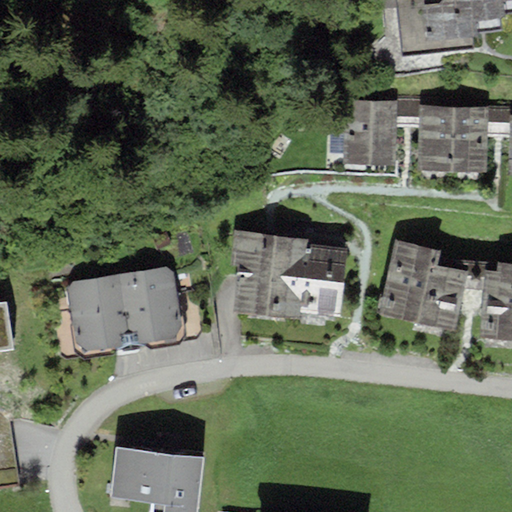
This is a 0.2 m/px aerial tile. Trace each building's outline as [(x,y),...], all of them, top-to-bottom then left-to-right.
[(505,19),(504,3),(463,6),(462,0),(397,0),(401,43),(476,37),(475,21),(505,19)] [(408,103),(352,100),(349,162),(393,165),(395,129),(407,130),(408,103)] [(460,165),(463,107),(408,103),(407,130),(420,130),(418,164),(460,165)] [(498,108),(463,107),(460,165),(482,166),(484,133),(497,134),(498,108)] [(511,108),(498,108),(497,134),(508,135),(508,164),(511,164),(511,108)] [(319,234),(241,224),(229,306),(300,316),(301,304),(346,310),(355,246),(318,241),(319,234)] [(463,263),(390,244),(370,320),(443,339),(463,263)] [(177,257),(88,270),(82,281),(92,331),(104,342),(190,329),(196,318),(186,267),(177,257)] [(495,276),(485,275),(478,335),(511,339),(511,267),(496,265),(495,276)] [(7,293),(0,294),(0,342),(15,340),(7,293)] [(197,511),(206,447),(115,440),(109,490),(164,495),(162,511),(169,511),(197,511)]
